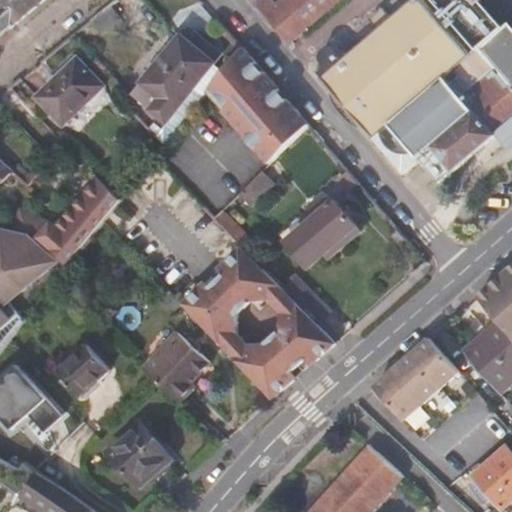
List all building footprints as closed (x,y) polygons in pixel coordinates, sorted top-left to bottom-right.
[(0,0),(0,40),(35,11),(33,8),(42,0),(0,0)] [(287,0),(280,7),(273,0),(264,0),(259,5),(292,43),(340,0),(287,0)] [(340,49),(333,45),(326,47),(323,51),(324,61),(329,67),(320,75),(405,174),(420,161),(441,184),(471,158),(482,148),(511,122),(511,86),(477,46),(472,51),(429,0),(414,0),(396,16),(386,6),(373,18),(382,28),(348,59),(340,49)] [(438,0),(477,46),(511,86),(511,25),(510,23),(503,28),(481,2),(483,0),(438,0)] [(136,95),(168,122),(158,134),(169,145),(170,143),(214,87),(232,63),(217,49),(223,40),(199,19),(136,95)] [(232,63),(214,87),(252,136),(250,139),(273,162),(310,126),(243,49),(232,63)] [(39,97),(66,125),(105,86),(78,58),(39,97)] [(476,163),(487,153),(482,148),(471,158),(476,163)] [(2,156),(0,154),(0,189),(18,204),(35,186),(32,182),(42,171),(38,168),(27,179),(2,156)] [(252,206),(274,184),(263,173),(241,195),(252,206)] [(26,212),(22,230),(39,234),(68,257),(76,264),(127,199),(103,175),(63,226),(53,218),(26,212)] [(330,262),(364,233),(337,202),(334,205),(326,196),(302,217),(308,225),(287,244),(310,271),(326,257),(330,262)] [(254,238),(226,210),(217,219),(245,248),(254,238)] [(0,360),(31,320),(16,301),(68,257),(39,234),(22,230),(0,224),(0,360)] [(312,362),(315,365),(338,344),(319,324),(286,291),(245,248),(224,268),(227,271),(226,278),(251,304),(270,302),(280,313),(279,334),(307,362),(312,362)] [(511,266),(497,280),(511,297),(511,309),(500,320),(501,322),(507,329),(511,334),(511,266)] [(238,317),(251,304),(226,278),(227,271),(224,268),(204,288),(208,291),(213,291),(238,317)] [(331,312),(299,278),(286,291),(319,324),(331,312)] [(511,309),(511,297),(497,280),(479,297),(500,320),(511,309)] [(208,291),(204,288),(185,307),(274,401),(283,394),(295,382),(292,380),(292,374),(266,346),(246,346),(239,339),(238,317),(213,291),(208,291)] [(507,329),(501,322),(487,335),(493,342),(507,329)] [(466,353),(500,392),(511,381),(511,334),(507,329),(493,342),(487,335),(466,353)] [(211,363),(178,331),(142,369),(157,383),(178,403),(195,385),(193,382),(211,363)] [(292,374),(307,362),(279,334),(266,346),(292,374)] [(461,373),(431,339),(372,391),(388,408),(391,405),(406,422),(461,373)] [(57,379),(83,403),(109,375),(86,351),(57,379)] [(51,443),(67,426),(16,379),(0,394),(0,425),(19,443),(33,427),(51,443)] [(428,439),(443,456),(496,409),(480,393),(428,439)] [(107,453),(138,488),(172,458),(141,423),(107,453)] [(373,511),(405,477),(369,446),(310,511),(373,511)] [(511,503),(511,452),(509,449),(475,478),(503,511),(511,503)] [(97,511),(30,463),(24,471),(0,458),(0,491),(18,505),(25,495),(48,511),(97,511)]
